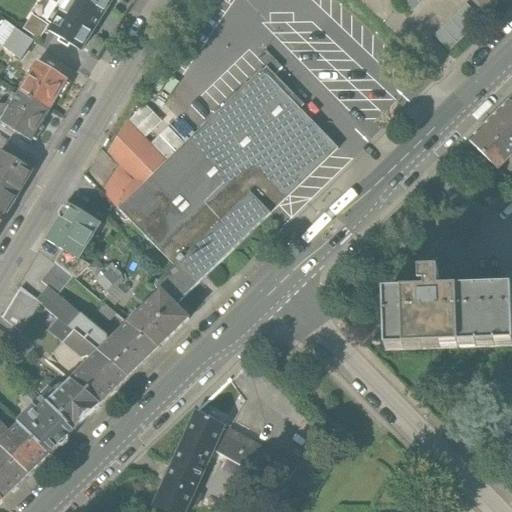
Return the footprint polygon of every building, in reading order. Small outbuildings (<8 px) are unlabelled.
[(65,0),(47,30),(80,50),(110,0),(65,0)] [(399,0),(411,12),(423,0),(399,0)] [(473,0),(482,8),(490,0),(473,0)] [(434,36),(449,51),(482,19),(467,4),(434,36)] [(0,26),(0,42),(3,45),(15,28),(4,21),(0,26)] [(21,59),(33,41),(15,28),(3,45),(2,47),(21,59)] [(257,58),(266,66),(274,74),(281,66),(265,50),(257,58)] [(36,63),(19,91),(49,110),(67,81),(36,63)] [(118,210),(174,267),(250,192),(271,213),(338,148),(300,109),(304,105),(274,74),(266,66),(166,163),(118,210)] [(0,123),(30,142),(49,110),(19,91),(0,122),(0,123)] [(511,102),(510,101),(469,141),(498,168),(511,154),(511,102)] [(103,192),(118,210),(166,163),(128,122),(108,153),(120,166),(103,192)] [(0,151),(0,182),(17,193),(31,171),(0,151)] [(0,218),(1,219),(17,193),(0,182),(0,218)] [(175,307),(271,213),(250,192),(174,267),(154,286),(159,291),(175,307)] [(98,224),(67,205),(47,239),(65,250),(78,259),(98,224)] [(65,250),(56,264),(73,278),(75,280),(89,266),(78,259),(65,250)] [(104,269),(97,261),(89,268),(95,276),(104,269)] [(41,282),(47,287),(58,296),(73,278),(56,264),(41,282)] [(121,282),(110,270),(97,283),(105,291),(108,289),(110,292),(121,282)] [(383,296),(386,355),(511,350),(511,291),(440,294),(439,273),(419,274),(420,288),(425,288),(426,294),(383,296)] [(40,304),(57,320),(98,352),(106,344),(105,335),(58,296),(47,287),(37,301),(40,304)] [(107,299),(115,306),(125,295),(116,288),(107,299)] [(22,335),(40,304),(37,301),(20,289),(2,318),(22,335)] [(159,291),(128,322),(155,349),(186,318),(175,307),(159,291)] [(91,359),(98,352),(57,320),(47,332),(81,358),(88,356),(91,359)] [(106,344),(98,352),(125,378),(155,349),(128,322),(106,344)] [(0,354),(10,339),(0,332),(0,354)] [(97,406),(125,378),(98,352),(91,359),(71,379),(97,406)] [(71,379),(46,404),(71,430),(97,406),(71,379)] [(32,409),(17,425),(47,455),(71,430),(46,404),(37,414),(32,409)] [(195,411),(152,508),(162,511),(185,511),(213,451),(223,428),(195,411)] [(0,448),(26,475),(47,455),(17,425),(8,433),(0,441),(0,448)] [(0,425),(0,441),(8,433),(0,425)] [(296,467),(223,428),(213,451),(283,490),(296,467)] [(0,500),(1,501),(26,475),(0,448),(0,500)]
